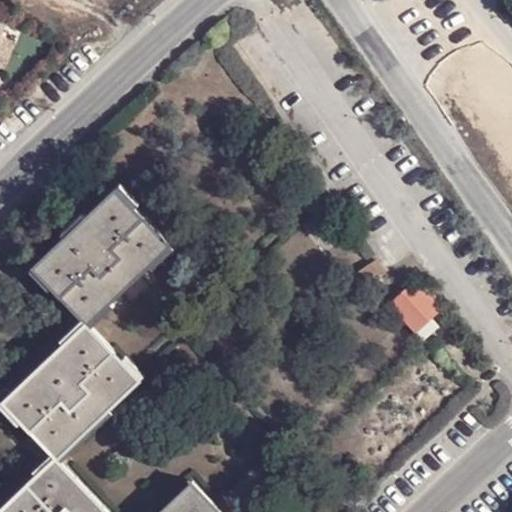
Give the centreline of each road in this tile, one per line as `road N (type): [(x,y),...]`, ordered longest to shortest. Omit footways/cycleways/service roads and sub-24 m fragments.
road 1 (residential): [(341,0),(511,240)]
road 2 (residential): [(0,187),(210,0)]
